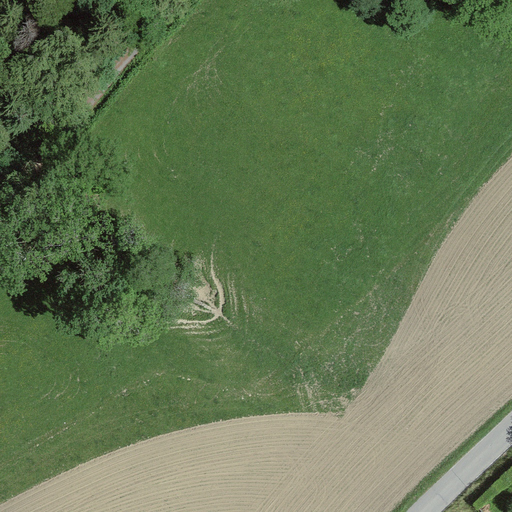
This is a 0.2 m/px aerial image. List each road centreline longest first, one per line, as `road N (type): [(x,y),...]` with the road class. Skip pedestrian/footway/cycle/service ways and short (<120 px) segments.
road 1 (track): [(0,188),(179,0)]
road 2 (unclassified): [(511,426),(418,511)]
